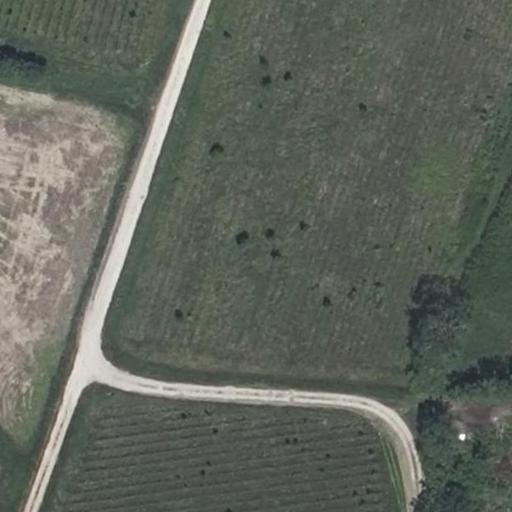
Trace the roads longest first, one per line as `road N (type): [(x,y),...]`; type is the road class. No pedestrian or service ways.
road 1 (track): [(28,511),(97,340),(195,0)]
road 2 (track): [(436,511),(431,453),(359,404),(146,386),(97,340)]
